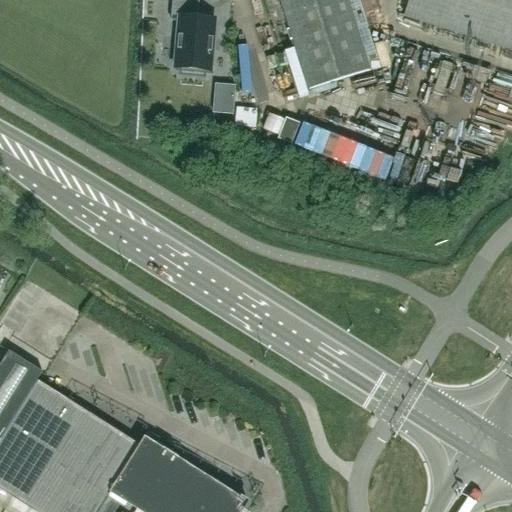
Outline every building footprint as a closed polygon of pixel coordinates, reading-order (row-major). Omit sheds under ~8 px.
[(195,18),(196,0),(171,0),(169,21),(177,21),(173,68),(180,69),(180,73),(201,74),(202,70),(209,71),(213,20),(195,18)] [(278,0),(307,91),(368,71),(345,0),(278,0)] [(511,0),(407,0),(403,17),(511,51),(511,0)] [(231,92),(219,91),(217,115),(229,116),(231,92)] [(0,491),(32,511),(95,511),(137,446),(36,382),(41,374),(8,352),(0,364),(0,491)] [(143,438),(137,446),(95,511),(233,511),(229,492),(143,438)]
